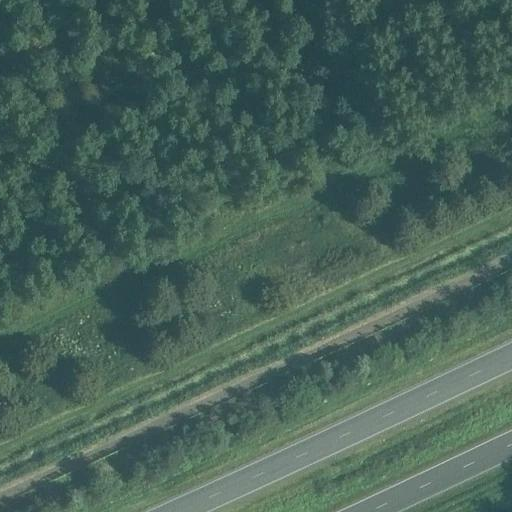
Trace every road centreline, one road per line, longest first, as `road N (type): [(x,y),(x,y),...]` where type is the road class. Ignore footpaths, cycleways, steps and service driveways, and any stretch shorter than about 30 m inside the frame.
road 1 (trunk): [(511,356),(181,511)]
road 2 (trunk): [(369,511),(511,445)]
